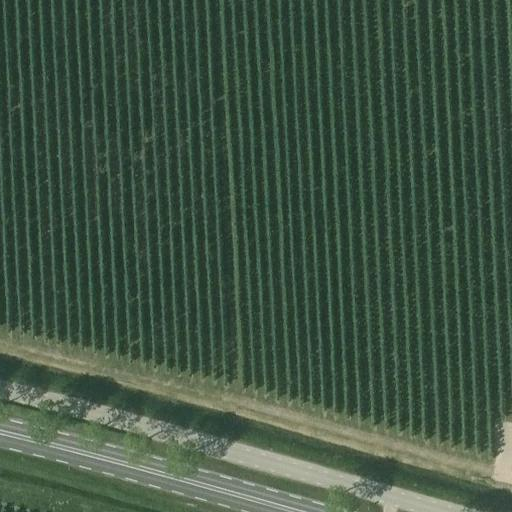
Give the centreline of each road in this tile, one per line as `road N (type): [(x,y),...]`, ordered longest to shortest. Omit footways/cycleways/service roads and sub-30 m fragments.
road 1 (unclassified): [(433,511),(0,394)]
road 2 (primary): [(293,511),(0,434)]
